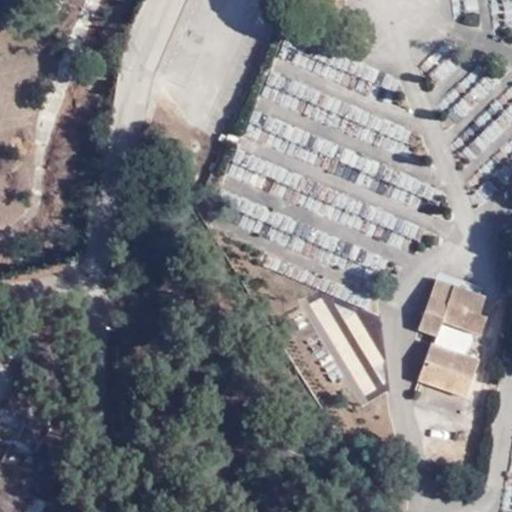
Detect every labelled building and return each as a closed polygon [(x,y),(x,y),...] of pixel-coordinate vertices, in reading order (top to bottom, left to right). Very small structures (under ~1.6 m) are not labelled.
[(452,0),(453,15),(465,14),(464,0),(452,0)] [(436,284),(430,300),(448,307),(452,290),(436,284)] [(448,307),(479,319),(485,302),(452,290),(448,307)] [(482,337),(487,322),(479,319),(448,307),(430,300),(419,331),(438,339),(443,324),(482,337)] [(480,365),(433,348),(420,383),(467,400),(480,365)] [(0,434),(7,437),(0,453),(0,511),(42,511),(49,495),(35,489),(48,456),(36,450),(48,419),(0,399),(0,434)] [(296,455),(307,440),(315,428),(303,420),(285,448),(296,455)] [(320,449),(307,440),(296,455),(311,464),(320,449)]
